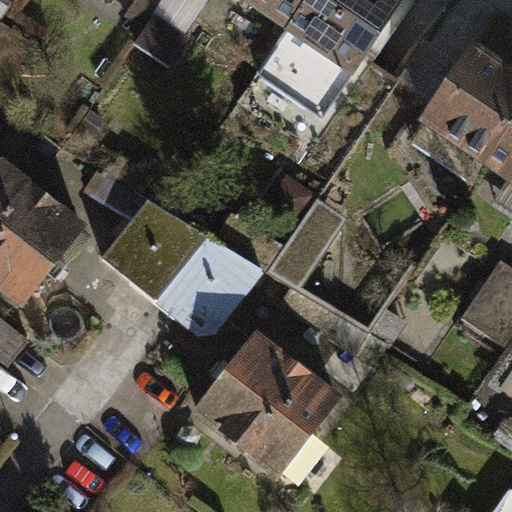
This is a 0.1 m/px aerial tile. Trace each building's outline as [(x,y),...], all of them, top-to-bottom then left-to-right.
[(310,0),(246,0),(291,29),(310,0)] [(405,0),(310,0),(291,29),(260,73),(324,117),(405,0)] [(126,56),(158,78),(180,45),(148,23),(126,56)] [(511,131),(511,76),(477,53),(415,143),(476,184),(489,164),(511,131)] [(511,131),(489,164),(511,179),(511,131)] [(85,232),(4,168),(0,173),(0,287),(25,307),(85,232)] [(108,260),(160,302),(207,239),(108,180),(96,196),(140,222),(108,260)] [(265,274),(270,276),(285,252),(233,220),(218,244),(265,274)] [(324,255),(297,237),(285,252),(270,276),(299,292),(324,255)] [(218,244),(207,239),(160,302),(203,337),(219,335),(265,274),(218,244)] [(511,346),(511,268),(505,263),(465,322),(509,351),(511,346)] [(344,321),(299,292),(286,308),(331,339),(344,321)] [(407,325),(390,314),(374,337),(392,348),(407,325)] [(0,359),(10,369),(31,343),(0,318),(0,359)] [(341,401),(259,340),(201,416),(283,478),(341,401)] [(511,364),(495,390),(511,401),(511,364)] [(495,436),(511,446),(511,419),(508,417),(495,436)] [(511,511),(511,493),(499,511),(511,511)]
